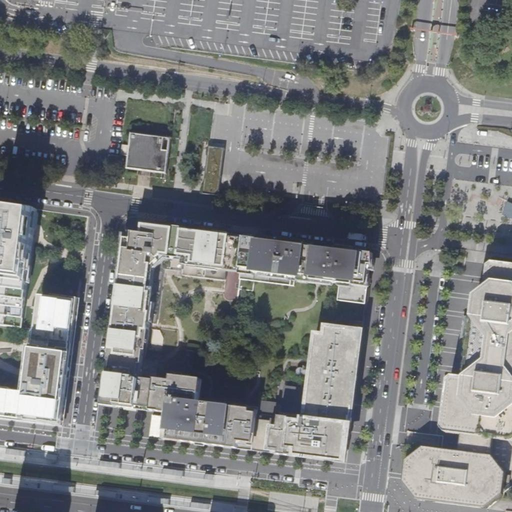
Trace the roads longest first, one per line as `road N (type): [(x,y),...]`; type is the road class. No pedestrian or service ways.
road 1 (residential): [(109,199),(407,240)]
road 2 (residential): [(109,199),(79,444)]
road 3 (residential): [(375,483),(407,240)]
road 4 (residential): [(302,473),(79,444)]
road 5 (unknown): [(255,219),(241,290),(167,287)]
